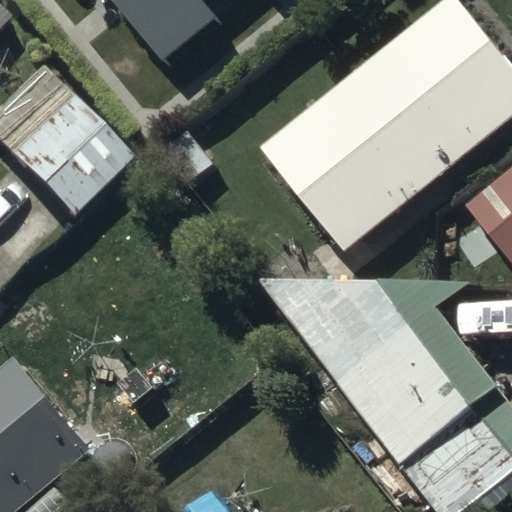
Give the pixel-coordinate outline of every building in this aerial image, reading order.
[(110,0),(166,69),(231,17),(217,0),(110,0)] [(511,130),(511,62),(461,0),(269,156),(354,260),(511,130)] [(46,70),(0,113),(0,145),(75,224),(136,166),(46,70)] [(511,259),(511,158),(470,194),(480,206),(473,212),(511,259)] [(478,289),(267,287),(409,474),(412,471),(443,511),(479,511),(511,485),(511,449),(483,414),(507,395),(444,317),(478,289)] [(0,511),(34,511),(100,458),(23,364),(0,383),(0,511)]
